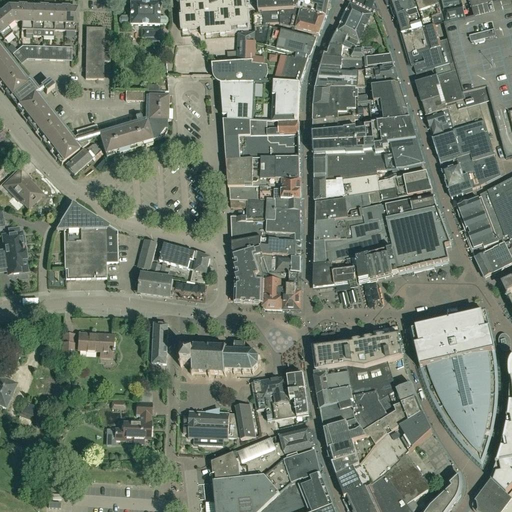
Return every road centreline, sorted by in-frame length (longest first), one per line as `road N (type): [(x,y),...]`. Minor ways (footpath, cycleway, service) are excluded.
road 1 (residential): [(168,459),(172,309)]
road 2 (residential): [(222,252),(138,233),(86,198)]
road 3 (residential): [(44,305),(172,309)]
road 4 (residential): [(44,305),(49,234),(75,192)]
